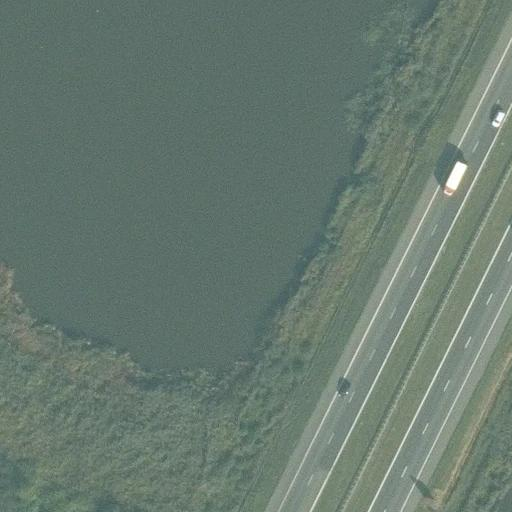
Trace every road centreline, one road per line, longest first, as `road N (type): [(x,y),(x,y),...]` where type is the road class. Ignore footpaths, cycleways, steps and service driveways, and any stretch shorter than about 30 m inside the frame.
road 1 (motorway): [(511,69),(293,511)]
road 2 (motorway): [(383,511),(511,252)]
